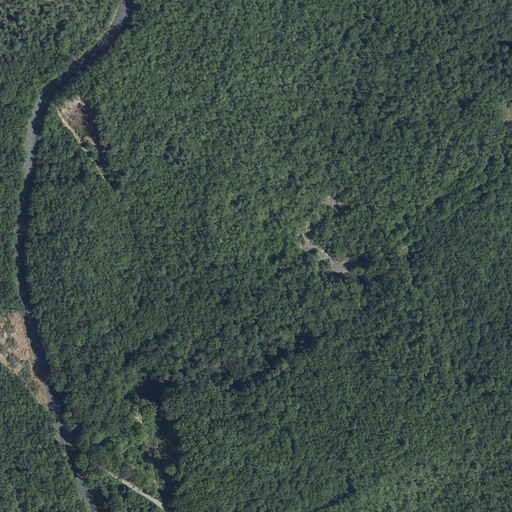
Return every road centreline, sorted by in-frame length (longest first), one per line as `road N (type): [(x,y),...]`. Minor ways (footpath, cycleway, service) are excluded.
road 1 (tertiary): [(124,0),(113,29),(44,95),(33,122),(20,281),(59,422)]
road 2 (track): [(374,0),(403,39),(419,101),(451,143),(511,164)]
road 3 (unclassified): [(59,422),(168,511)]
